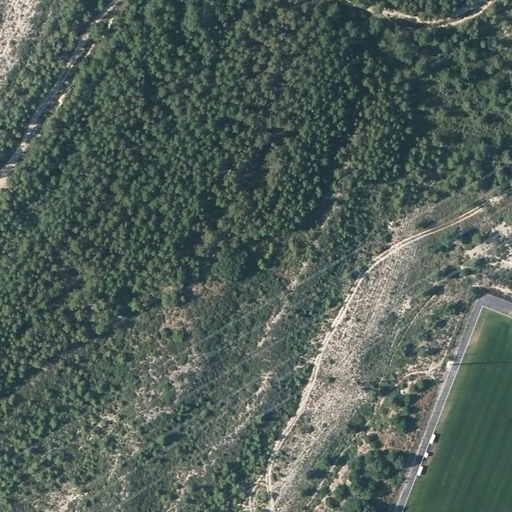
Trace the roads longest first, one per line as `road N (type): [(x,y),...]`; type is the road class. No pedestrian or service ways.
road 1 (track): [(511,189),(366,268),(257,482),(253,511)]
road 2 (track): [(304,511),(397,385),(444,346),(469,285),(511,292)]
road 3 (track): [(0,179),(83,41),(117,0)]
road 4 (track): [(329,0),(427,21),(479,0)]
road 5 (track): [(1,177),(47,233),(72,283)]
